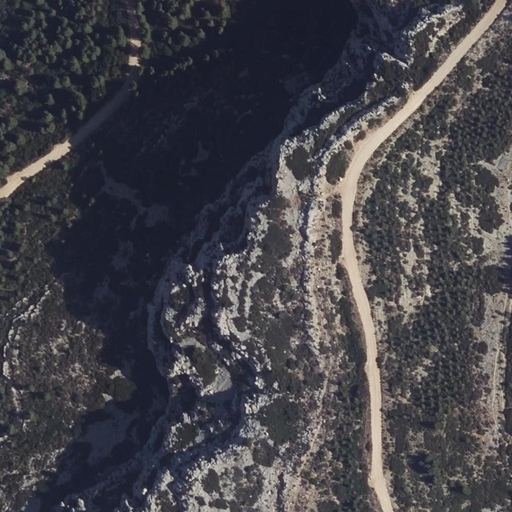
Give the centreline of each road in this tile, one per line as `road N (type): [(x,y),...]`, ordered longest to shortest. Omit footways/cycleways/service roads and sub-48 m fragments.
road 1 (track): [(503,0),(359,160),(348,194),(388,511)]
road 2 (track): [(0,199),(128,88),(137,54),(130,0)]
